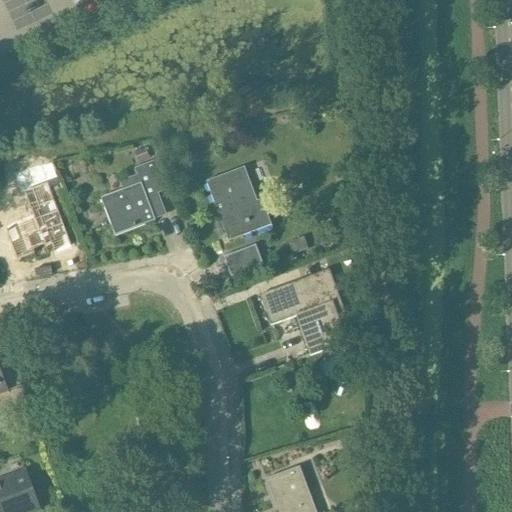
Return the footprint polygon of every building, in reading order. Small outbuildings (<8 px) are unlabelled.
[(141,162),(149,159),(145,149),(137,152),(141,162)] [(156,222),(148,199),(170,191),(158,160),(135,169),(137,176),(120,182),(124,191),(102,200),(115,237),(156,222)] [(245,168),(207,183),(229,243),(272,227),(262,200),(258,202),(245,168)] [(34,219),(6,230),(17,260),(35,254),(33,249),(44,245),(48,254),(71,246),(48,184),(24,193),(34,219)] [(304,238),(288,244),(292,256),(308,250),(304,238)] [(257,246),(226,258),(232,276),(263,264),(257,246)] [(330,269),(260,295),(272,326),(298,317),(312,355),(347,342),(338,317),(346,314),(330,269)] [(0,394),(11,391),(0,362),(0,394)] [(316,511),(300,468),(266,480),(278,511),(316,511)] [(0,511),(39,511),(43,511),(28,471),(0,481),(0,511)]
